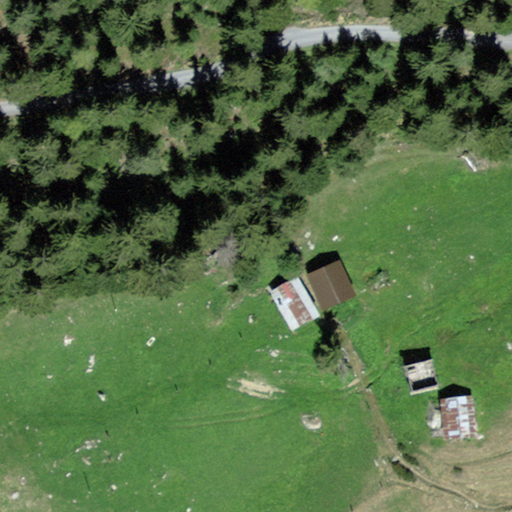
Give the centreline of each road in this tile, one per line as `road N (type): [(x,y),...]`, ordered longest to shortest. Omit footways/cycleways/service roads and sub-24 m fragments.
road 1 (track): [(511,267),(394,311),(385,359),(357,387),(243,419),(30,420),(0,435)]
road 2 (unclassified): [(511,38),(338,32),(190,79),(0,107)]
